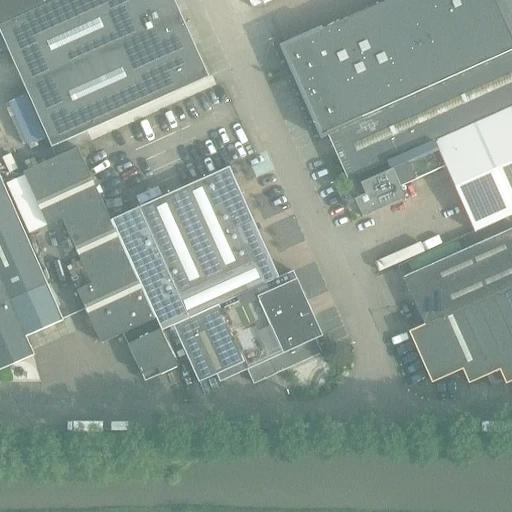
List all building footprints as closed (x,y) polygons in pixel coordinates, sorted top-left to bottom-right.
[(0,0),(0,39),(50,147),(207,79),(210,77),(175,0),(0,0)] [(349,180),(359,175),(383,164),(511,106),(511,0),(390,0),(383,3),(284,48),(323,135),(328,133),(349,180)] [(511,213),(511,106),(383,164),(359,175),(367,194),(356,199),(364,217),(407,198),(402,187),(446,167),(474,231),(511,213)] [(62,219),(76,251),(116,233),(77,148),(23,172),(47,226),(62,219)] [(228,167),(110,220),(116,233),(155,319),(157,318),(163,331),(173,327),(217,306),(279,278),(228,167)] [(27,336),(63,320),(0,178),(0,364),(33,350),(27,336)] [(511,230),(404,280),(424,325),(409,332),(410,335),(431,382),(462,369),(468,383),(486,375),(490,386),(504,381),(505,384),(511,380),(511,230)] [(155,319),(116,233),(76,251),(91,283),(76,290),(100,343),(155,319)] [(275,373),(319,353),(314,339),(319,336),(291,273),(245,294),(173,327),(198,382),(215,374),(219,382),(245,370),(252,384),(275,373)] [(159,374),(176,366),(159,329),(127,344),(141,375),(156,368),(159,374)]
